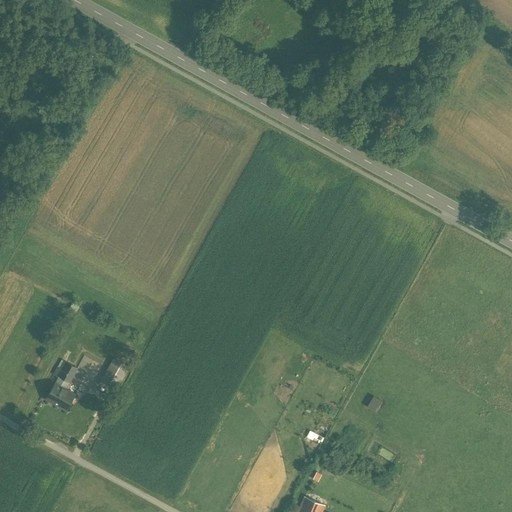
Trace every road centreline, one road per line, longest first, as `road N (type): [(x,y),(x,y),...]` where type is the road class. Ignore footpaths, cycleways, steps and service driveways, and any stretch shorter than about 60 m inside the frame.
road 1 (tertiary): [(70,0),(511,242)]
road 2 (residential): [(176,511),(0,414)]
